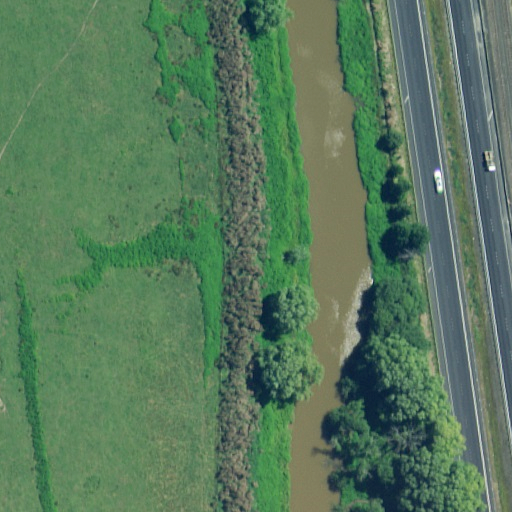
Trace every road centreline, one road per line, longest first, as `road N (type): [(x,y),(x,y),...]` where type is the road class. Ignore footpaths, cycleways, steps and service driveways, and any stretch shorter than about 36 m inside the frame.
road 1 (trunk): [(472,511),(401,0)]
road 2 (trunk): [(457,0),(511,385)]
